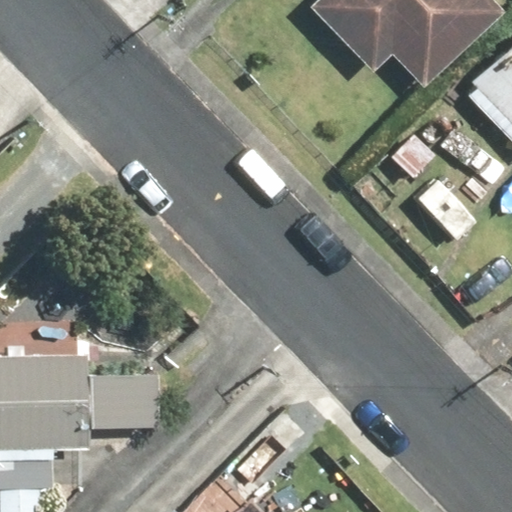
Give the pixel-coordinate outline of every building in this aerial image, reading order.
[(496,20),(476,0),(310,0),(302,8),(367,77),(390,55),(422,89),(496,20)] [(511,42),(460,95),(511,147),(511,42)] [(447,101),(388,150),(410,177),(469,127),(447,101)] [(434,177),(413,197),(460,246),(481,225),(434,177)] [(0,511),(42,511),(41,449),(85,449),(85,423),(154,422),(153,373),(84,373),(84,350),(0,351),(0,511)]
